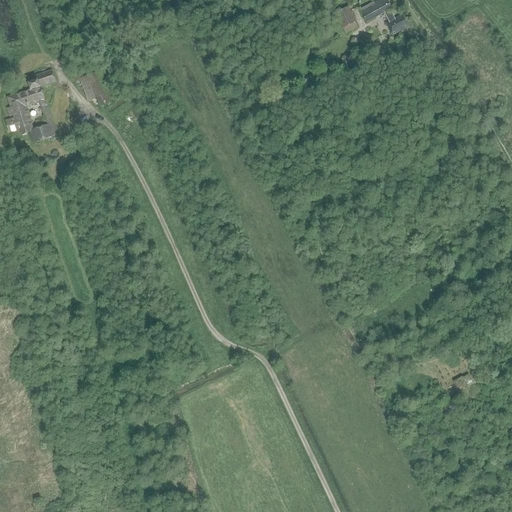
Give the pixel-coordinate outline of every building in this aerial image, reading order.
[(403,27),(407,25),(402,15),(394,19),(390,10),(391,9),(386,0),(379,0),(360,10),(367,22),(384,13),(389,22),(386,24),(392,36),(405,30),(403,27)] [(355,23),(356,22),(348,7),(333,15),(341,30),(342,29),(345,34),(357,28),(355,23)] [(22,135),(29,133),(33,144),(56,135),(44,101),(40,87),(55,82),(51,71),(35,76),(36,80),(27,83),(29,91),(7,98),(10,107),(6,109),(9,117),(12,116),(13,118),(5,121),(9,134),(20,130),(22,135)] [(83,77),(89,100),(108,95),(102,72),(83,77)] [(462,376),(453,382),(458,391),(467,386),(462,376)]
